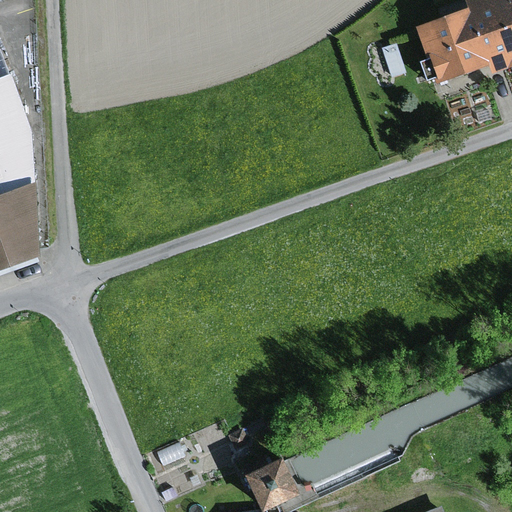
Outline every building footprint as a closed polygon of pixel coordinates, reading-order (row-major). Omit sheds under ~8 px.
[(511,0),(477,0),(481,8),(421,29),(441,84),(499,63),(501,70),(511,66),(511,0)] [(0,78),(10,75),(2,52),(0,48),(0,78)] [(0,199),(41,185),(37,129),(15,73),(10,75),(0,78),(0,199)] [(0,199),(0,274),(48,258),(41,185),(0,199)] [(245,429),(232,434),(238,449),(251,443),(245,429)] [(182,444),(159,453),(164,466),(187,456),(182,444)] [(290,464),(256,477),(269,511),(270,511),(304,499),(290,464)]
